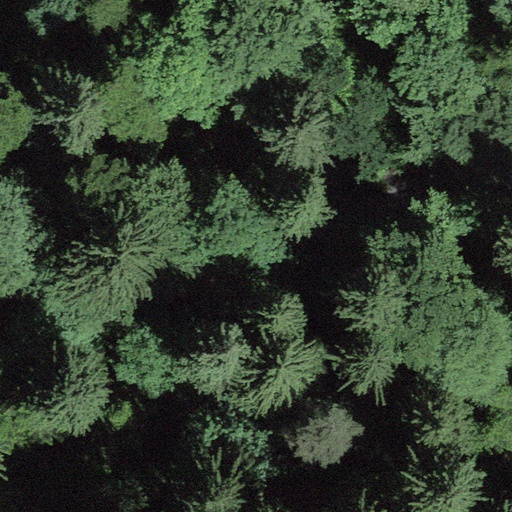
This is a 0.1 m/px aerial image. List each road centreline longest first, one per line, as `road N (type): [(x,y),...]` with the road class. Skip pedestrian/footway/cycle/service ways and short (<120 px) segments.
road 1 (track): [(0,311),(165,273),(511,168)]
road 2 (track): [(289,0),(0,50)]
